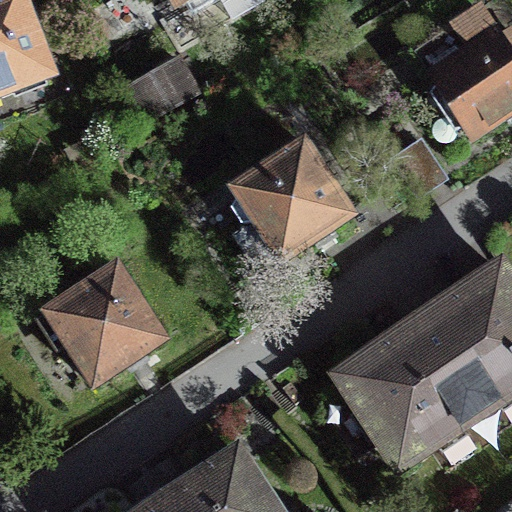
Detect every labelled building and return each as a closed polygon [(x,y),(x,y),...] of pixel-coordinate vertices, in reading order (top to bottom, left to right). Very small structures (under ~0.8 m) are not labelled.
[(0,91),(48,73),(18,0),(2,0),(0,1),(0,91)] [(174,0),(178,7),(186,3),(198,10),(212,2),(212,0),(174,0)] [(511,35),(500,43),(480,12),(417,54),(438,86),(430,97),(440,111),(452,108),(471,137),(511,110),(511,35)] [(143,124),(195,93),(177,62),(124,92),(143,124)] [(420,143),(393,161),(418,197),(445,180),(420,143)] [(351,217),(304,145),(233,191),(238,199),(232,212),(240,225),(255,224),(281,263),(317,240),(320,244),(331,237),(328,232),(351,217)] [(164,341),(116,269),(36,322),(57,353),(67,347),(94,387),(127,365),(130,369),(145,359),(143,355),(164,341)] [(511,391),(511,289),(500,271),(433,316),(431,314),(407,331),(409,333),(340,379),(399,467),(511,391)] [(193,476),(162,496),(172,511),(274,511),(237,455),(197,482),(193,476)] [(172,511),(162,496),(137,511),(172,511)]
